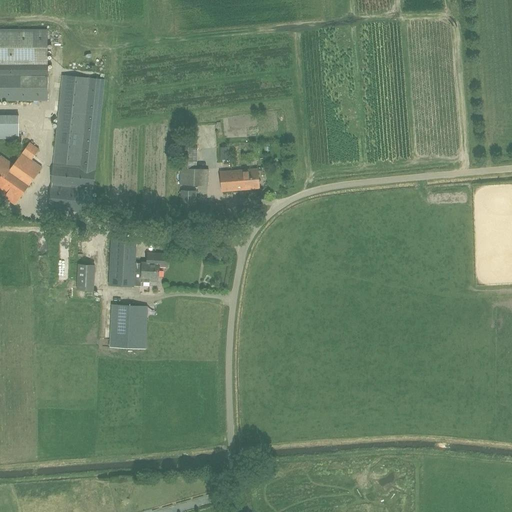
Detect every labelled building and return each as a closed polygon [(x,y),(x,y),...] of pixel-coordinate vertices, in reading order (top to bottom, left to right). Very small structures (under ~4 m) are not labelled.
[(0,30),(0,100),(48,101),(49,31),(0,30)] [(91,214),(105,81),(63,76),(49,209),(91,214)] [(0,139),(20,139),(20,126),(5,127),(5,119),(0,118),(0,139)] [(0,192),(16,204),(42,167),(32,160),(39,149),(30,143),(14,165),(1,156),(0,157),(0,192)] [(270,145),(260,145),(260,153),(270,153),(270,145)] [(181,147),(180,185),(208,186),(209,169),(197,169),(197,148),(181,147)] [(230,159),(229,147),(221,147),(221,160),(230,159)] [(245,190),(245,189),(244,171),(244,170),(221,172),(222,192),(245,190)] [(244,171),(245,189),(260,188),(258,170),(244,171)] [(180,225),(205,223),(205,228),(225,227),(224,204),(204,206),(194,206),(194,191),(181,191),(180,221),(180,225)] [(160,264),(147,264),(143,264),(135,264),(136,242),(111,241),(109,286),(134,287),(134,272),(142,273),(142,278),(150,278),(150,281),(157,281),(157,278),(159,279),(160,266),(160,264)] [(160,264),(160,266),(168,267),(168,255),(148,254),(147,264),(160,264)] [(95,294),(95,269),(80,269),(80,295),(95,294)] [(146,349),(148,307),(112,305),(111,348),(146,349)]
